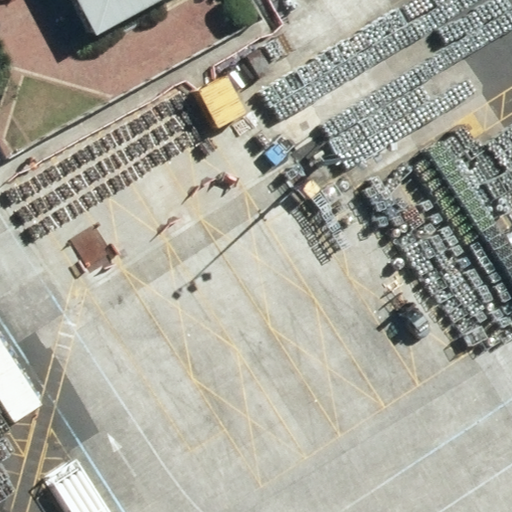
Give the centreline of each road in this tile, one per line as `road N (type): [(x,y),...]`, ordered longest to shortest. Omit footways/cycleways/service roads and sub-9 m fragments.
road 1 (unknown): [(146,511),(0,288)]
road 2 (unknown): [(511,402),(335,511)]
